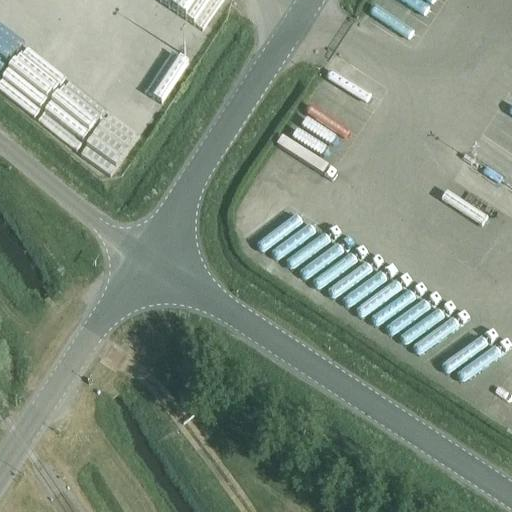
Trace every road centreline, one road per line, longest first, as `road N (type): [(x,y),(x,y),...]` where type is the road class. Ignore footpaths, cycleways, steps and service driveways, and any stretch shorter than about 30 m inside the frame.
road 1 (unclassified): [(511,496),(140,256)]
road 2 (unknown): [(426,74),(404,121),(398,161),(410,265),(479,306),(511,304)]
road 3 (unclassified): [(140,256),(311,0)]
road 4 (unclassified): [(0,472),(140,256)]
road 5 (unclassified): [(140,256),(0,143)]
road 6 (unknown): [(291,0),(426,74)]
